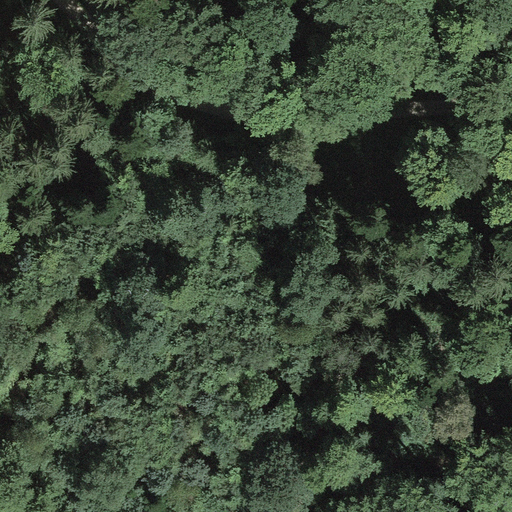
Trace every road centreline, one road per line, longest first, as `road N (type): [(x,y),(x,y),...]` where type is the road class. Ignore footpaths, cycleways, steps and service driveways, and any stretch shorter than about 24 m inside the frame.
road 1 (track): [(511,107),(233,107),(137,73),(67,0)]
road 2 (track): [(0,422),(99,511)]
